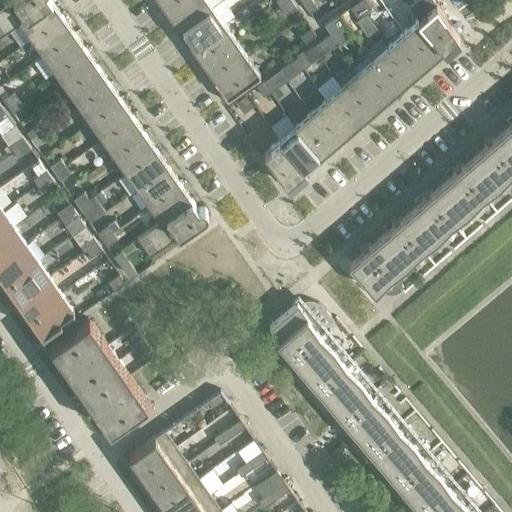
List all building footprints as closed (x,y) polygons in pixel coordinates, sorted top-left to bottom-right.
[(12,0),(7,4),(19,21),(49,0),(12,0)] [(62,16),(50,0),(49,0),(19,21),(31,38),(62,16)] [(183,0),(159,0),(167,12),(183,0)] [(212,5),(208,0),(183,0),(167,12),(179,28),(212,5)] [(296,7),(290,0),(280,7),(285,15),(296,7)] [(317,7),(311,0),(300,0),(309,12),(317,7)] [(372,8),(366,0),(359,0),(357,2),(364,13),(372,8)] [(364,13),(357,2),(350,7),(357,18),(364,13)] [(462,41),(436,3),(418,18),(444,49),(443,49),(447,54),(462,41)] [(0,36),(19,21),(7,4),(0,8),(0,36)] [(224,22),(212,5),(179,28),(191,45),(224,22)] [(74,33),(62,16),(31,38),(42,55),(74,33)] [(444,49),(418,18),(403,32),(429,62),(443,49),(444,49)] [(236,39),(224,22),(191,45),(203,62),(236,39)] [(315,34),(310,27),(299,34),(304,42),(315,34)] [(337,29),(330,33),(329,34),(337,44),(344,39),(337,29)] [(429,62),(403,32),(387,45),(413,75),(429,62)] [(86,49),(74,33),(42,55),(54,71),(86,49)] [(337,44),(329,34),(322,39),(330,49),(337,44)] [(247,55),(236,39),(203,62),(215,78),(247,55)] [(413,75),(387,45),(372,58),(398,89),(413,75)] [(97,66),(86,49),(54,71),(66,88),(97,66)] [(311,63),(303,52),(296,57),(303,68),(311,63)] [(260,73),(247,55),(215,78),(220,85),(215,89),(222,100),(260,73)] [(303,68),(296,57),(289,62),(296,73),(303,68)] [(398,89),(372,58),(356,72),(382,102),(398,89)] [(334,75),(340,85),(367,115),(382,102),(356,72),(349,62),(334,75)] [(109,83),(97,66),(66,88),(78,105),(109,83)] [(287,80),(280,69),(263,81),(270,91),(287,80)] [(270,91),(263,81),(256,86),(263,96),(270,91)] [(121,100),(109,83),(78,105),(90,122),(121,100)] [(367,115),(340,85),(325,99),(351,129),(367,115)] [(13,90),(2,97),(7,104),(18,97),(13,90)] [(252,103),(245,93),(235,100),(242,110),(252,103)] [(23,104),(18,97),(7,104),(12,111),(23,104)] [(351,129),(325,99),(310,112),(336,142),(351,129)] [(133,116),(121,100),(90,122),(101,139),(133,116)] [(336,142),(310,112),(294,125),(320,155),(336,142)] [(144,133),(133,116),(101,139),(113,155),(144,133)] [(511,119),(486,142),(484,140),(483,141),(485,143),(455,169),(453,166),(452,167),(454,170),(424,195),(422,193),(421,194),(423,197),(393,222),(391,220),(390,221),(392,223),(362,249),(360,246),(359,248),(361,250),(354,256),(355,258),(351,261),(379,289),(381,291),(382,291),(385,293),(387,293),(390,294),(391,294),(394,293),(396,293),(399,291),(400,290),(402,289),(393,278),(511,175),(511,119)] [(36,123),(26,131),(31,138),(41,130),(36,123)] [(320,155),(294,125),(279,139),(305,169),(306,168),(320,155)] [(46,137),(41,130),(31,138),(36,145),(46,137)] [(156,150),(144,133),(113,155),(125,172),(156,150)] [(26,142),(22,135),(9,144),(13,151),(26,142)] [(305,169),(279,139),(264,151),(291,189),(310,173),(306,168),(305,169)] [(31,148),(26,142),(13,151),(18,157),(31,148)] [(168,167),(156,150),(125,172),(137,189),(168,167)] [(60,157),(50,165),(55,172),(65,164),(60,157)] [(70,171),(65,164),(55,172),(60,179),(70,171)] [(180,183),(168,167),(137,189),(148,205),(180,183)] [(50,175),(45,168),(32,178),(37,184),(50,175)] [(55,182),(50,175),(37,184),(42,191),(55,182)] [(191,200),(180,183),(148,205),(160,222),(191,200)] [(84,190),(73,198),(78,205),(89,198),(84,190)] [(94,205),(89,198),(78,205),(83,212),(94,205)] [(197,208),(191,200),(160,222),(173,239),(204,217),(205,216),(206,214),(206,212),(206,211),(205,209),(203,208),(202,207),(200,207),(198,207),(197,208)] [(74,209),(69,202),(56,211),(61,218),(74,209)] [(0,235),(14,225),(3,209),(0,210),(0,235)] [(78,215),(74,209),(61,218),(65,224),(78,215)] [(173,239),(160,222),(136,237),(149,256),(173,239)] [(107,224),(97,231),(102,238),(112,231),(107,224)] [(0,260),(26,242),(14,225),(0,235),(0,260)] [(117,238),(112,231),(102,238),(107,245),(117,238)] [(97,242),(93,235),(80,245),(84,251),(97,242)] [(38,259),(26,242),(0,260),(0,271),(7,281),(38,259)] [(102,248),(97,242),(84,251),(89,257),(102,248)] [(120,250),(113,255),(125,271),(126,273),(128,274),(131,275),(133,275),(135,274),(137,273),(120,250)] [(50,275),(38,259),(7,281),(18,297),(50,275)] [(122,277),(119,273),(108,281),(114,290),(120,285),(122,284),(123,282),(123,280),(122,278),(122,277)] [(61,292),(50,275),(18,297),(30,314),(61,292)] [(74,310),(61,292),(30,314),(43,332),(74,310)] [(306,300),(304,301),(302,301),(300,303),(270,325),(284,341),(280,344),(287,352),(285,354),(286,355),(288,353),(314,383),(311,385),(312,386),(315,384),(317,386),(340,414),(338,416),(339,417),(341,415),(366,445),(364,447),(365,448),(368,446),(393,476),(390,478),(392,480),(394,478),(419,507),(417,509),(418,511),(420,509),(423,511),(478,511),(394,413),(396,411),(384,398),(383,399),(323,329),(334,320),(322,305),(320,304),(318,302),(316,301),(314,300),(310,300),(309,300),(306,300)] [(51,343),(53,347),(110,427),(148,401),(89,316),(51,343)] [(139,330),(130,336),(137,346),(146,340),(139,330)] [(146,340),(137,346),(143,355),(152,349),(146,340)] [(220,389),(207,399),(212,406),(225,397),(220,389)] [(245,425),(240,418),(227,428),(232,435),(245,425)] [(129,454),(140,470),(176,445),(165,428),(129,454)] [(232,435),(227,428),(214,437),(219,444),(232,435)] [(187,461),(176,445),(140,470),(151,486),(187,461)] [(268,456),(263,449),(249,459),(254,466),(268,456)] [(254,466),(249,459),(236,468),(241,475),(254,466)] [(198,476),(187,461),(151,486),(162,502),(198,476)] [(181,511),(209,492),(198,476),(162,502),(169,511),(181,511)] [(290,488),(285,481),(271,490),(276,497),(290,488)] [(276,497),(271,490),(258,499),(263,506),(276,497)] [(214,511),(221,508),(209,492),(181,511),(214,511)]
